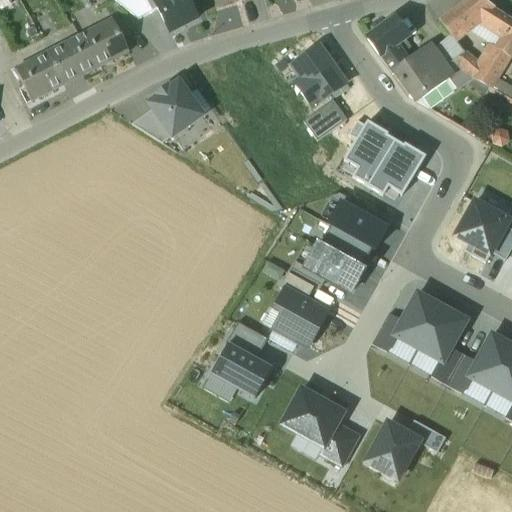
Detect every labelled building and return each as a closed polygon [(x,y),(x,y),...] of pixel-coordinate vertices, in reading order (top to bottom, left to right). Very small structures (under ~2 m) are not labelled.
[(12,0),(7,0),(0,4),(0,12),(7,24),(22,15),(12,0)] [(113,0),(138,19),(152,12),(145,0),(113,0)] [(145,0),(152,12),(158,9),(155,3),(160,0),(145,0)] [(160,0),(155,3),(158,9),(170,33),(196,20),(185,0),(160,0)] [(478,0),(469,0),(440,23),(450,37),(451,38),(472,22),(491,8),(478,0)] [(511,21),(491,8),(472,22),(498,39),(500,41),(511,21)] [(112,20),(79,37),(96,69),(129,53),(112,20)] [(395,20),(368,40),(379,56),(395,44),(400,41),(406,36),(395,20)] [(511,21),(500,41),(498,39),(496,42),(511,51),(511,21)] [(79,37),(48,53),(64,86),(96,69),(79,37)] [(450,37),(435,48),(448,66),(449,65),(458,58),(464,54),(455,43),(454,43),(451,38),(450,37)] [(407,50),(400,41),(395,44),(402,53),(407,50)] [(511,51),(496,42),(484,63),(500,72),(509,57),(511,52),(511,51)] [(395,44),(379,56),(393,75),(409,64),(402,53),(395,44)] [(317,48),(290,68),(306,89),(301,93),(311,106),(344,84),(317,48)] [(450,78),(430,50),(429,50),(426,49),(422,52),(422,55),(409,64),(393,75),(408,97),(411,99),(421,92),(422,94),(423,93),(425,96),(427,95),(426,93),(443,81),(444,82),(450,78)] [(48,53),(15,70),(31,102),(64,86),(48,53)] [(479,71),(458,58),(449,65),(474,80),(479,71)] [(474,80),(473,81),(490,89),(500,72),(484,63),(479,71),(474,80)] [(511,98),(511,88),(497,81),(493,89),(511,98)] [(172,138),(201,117),(178,84),(168,92),(167,90),(157,97),(158,98),(149,105),(153,110),(172,138)] [(302,123),(316,142),(346,120),(332,101),(302,123)] [(172,138),(153,110),(132,126),(162,145),(172,138)] [(364,127),(357,123),(349,136),(356,141),(343,162),(357,170),(352,178),(367,188),(394,143),(386,138),(387,136),(367,123),(364,127)] [(401,197),(425,159),(404,146),(403,148),(394,143),(367,188),(383,197),(388,189),(401,197)] [(340,205),(361,217),(365,210),(339,195),(330,198),(330,199),(340,205)] [(508,223),(473,204),(455,238),(476,249),(472,258),(485,265),(490,254),(505,228),(508,223)] [(328,227),(330,229),(371,252),(373,253),(385,230),(361,217),(340,205),(328,227)] [(511,231),(505,228),(490,254),(504,262),(511,248),(511,231)] [(360,272),(371,252),(330,229),(319,248),(360,272)] [(362,273),(360,272),(319,248),(317,247),(304,269),(325,281),(350,295),(362,273)] [(321,288),(325,281),(304,269),(294,263),(290,270),(321,288)] [(279,288),(306,302),(314,288),(287,274),(279,288)] [(308,349),(326,313),(306,302),(284,291),(266,327),(308,349)] [(401,322),(393,337),(395,338),(417,351),(440,309),(416,295),(401,322)] [(440,363),(442,364),(450,349),(465,323),(440,309),(417,351),(440,363)] [(372,346),(386,354),(395,338),(393,337),(401,322),(389,315),(372,346)] [(228,346),(256,362),(268,341),(240,325),(228,346)] [(511,355),(511,348),(490,337),(476,364),(467,379),(470,380),(492,392),(511,355)] [(255,399),(271,371),(256,362),(228,346),(212,375),(255,399)] [(440,363),(431,379),(446,387),(463,356),(450,349),(442,364),(440,363)] [(511,355),(492,392),(511,403),(511,355)] [(476,364),(463,356),(446,387),(461,396),(470,380),(467,379),(476,364)] [(342,414),(300,392),(281,427),(323,450),(336,425),(342,414)] [(438,454),(446,441),(414,422),(406,436),(419,444),(438,454)] [(359,437),(336,425),(320,457),(342,469),(359,437)] [(406,436),(386,425),(365,463),(397,481),(419,444),(406,436)]
